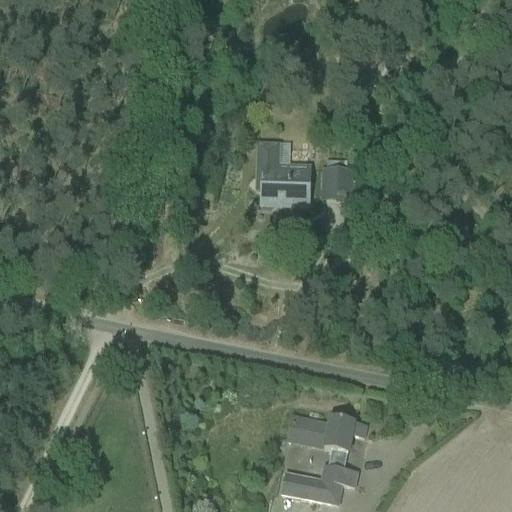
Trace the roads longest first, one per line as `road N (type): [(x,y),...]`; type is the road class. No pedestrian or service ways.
road 1 (unclassified): [(111,330),(511,410)]
road 2 (track): [(156,0),(153,116),(136,252),(111,330)]
road 3 (track): [(18,511),(111,330)]
